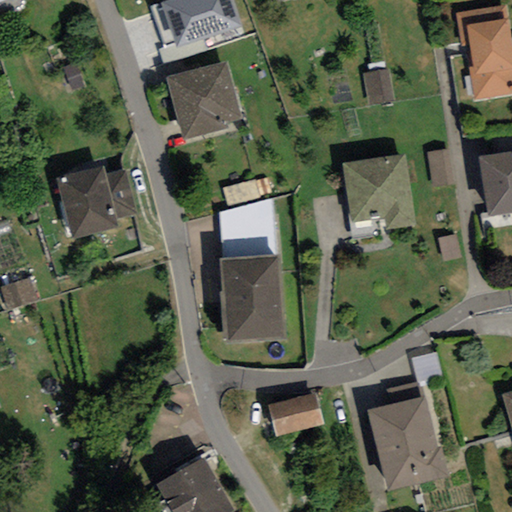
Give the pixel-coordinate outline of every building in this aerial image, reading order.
[(235,26),(227,0),(181,0),(178,1),(181,11),(158,18),(168,48),(235,26)] [(474,102),(511,95),(511,59),(509,41),(503,8),(456,15),(462,48),(465,48),(474,102)] [(180,76),(166,79),(183,142),(226,131),(225,125),(243,120),(226,54),(178,66),(180,76)] [(74,65),(64,69),(72,91),(83,87),(74,65)] [(393,103),(388,72),(364,76),(369,107),(393,103)] [(453,187),(448,151),(426,154),(432,190),(453,187)] [(511,156),(479,162),(488,220),(511,215),(511,156)] [(403,159),(342,169),(351,228),(383,223),(385,233),(414,228),(403,159)] [(103,171),(57,183),(72,244),(118,233),(115,222),(134,218),(122,172),(104,177),(103,171)] [(260,201),(254,182),(223,190),(229,209),(260,201)] [(455,237),(437,241),(442,264),(460,259),(455,237)] [(279,262),(219,266),(225,351),(285,346),(279,262)] [(29,279),(0,288),(0,290),(7,311),(37,301),(29,279)] [(437,353),(410,359),(416,386),(444,379),(437,353)] [(316,395),(267,408),(276,441),(325,428),(316,395)] [(511,396),(501,399),(511,435),(511,396)] [(424,397),(365,413),(388,497),(447,481),(424,397)] [(165,511),(232,511),(200,454),(171,471),(174,476),(152,489),(165,511)]
